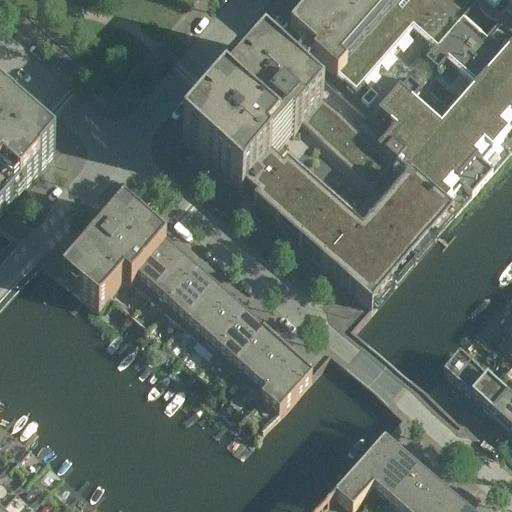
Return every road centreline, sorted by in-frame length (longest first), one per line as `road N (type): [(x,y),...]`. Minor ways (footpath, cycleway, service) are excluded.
road 1 (residential): [(511,498),(117,151)]
road 2 (residential): [(117,151),(249,0)]
road 3 (residential): [(0,286),(117,151)]
road 4 (residential): [(117,151),(0,49)]
